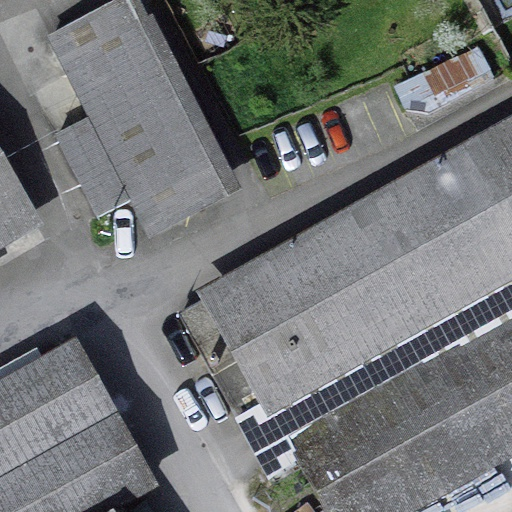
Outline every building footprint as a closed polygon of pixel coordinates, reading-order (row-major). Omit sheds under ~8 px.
[(145,229),(190,207),(96,21),(50,43),(90,120),(57,137),(98,217),(130,201),(145,229)] [(511,131),(180,317),(240,423),(511,272),(511,131)] [(0,221),(25,207),(0,164),(0,221)] [(511,328),(295,450),(329,511),(391,511),(511,444),(511,328)] [(0,511),(110,511),(147,492),(69,352),(0,390),(0,511)]
